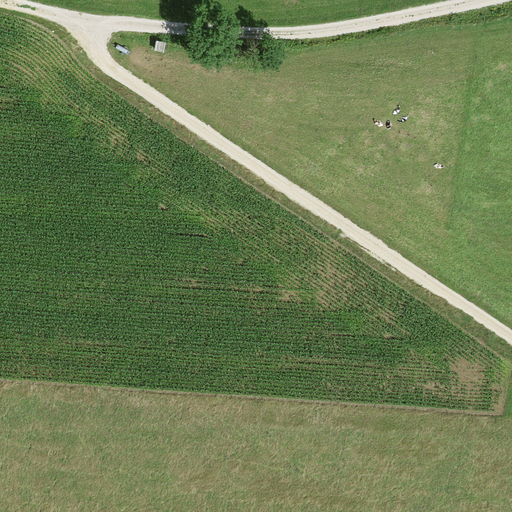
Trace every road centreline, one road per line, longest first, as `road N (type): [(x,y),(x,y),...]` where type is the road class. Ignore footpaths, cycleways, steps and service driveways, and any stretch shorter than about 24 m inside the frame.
road 1 (track): [(511,341),(100,63),(88,21)]
road 2 (track): [(485,0),(352,29),(211,34),(0,2)]
